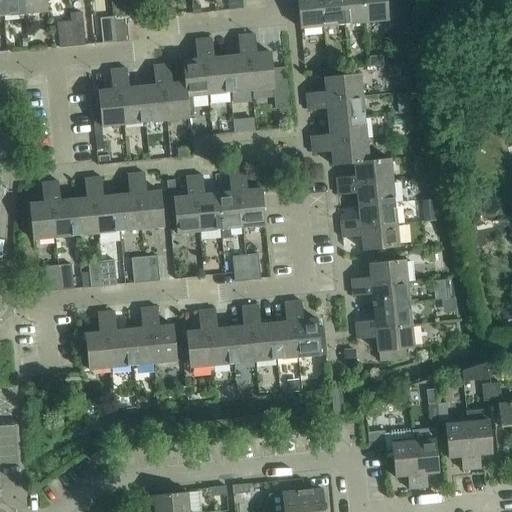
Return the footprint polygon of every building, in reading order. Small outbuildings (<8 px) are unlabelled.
[(2,0),(4,16),(26,14),(24,0),(2,0)] [(24,0),(26,14),(47,12),(45,0),(24,0)] [(324,27),(320,0),(296,0),(300,30),(324,27)] [(345,25),(341,0),(320,0),(324,27),(345,25)] [(341,0),(345,25),(366,23),(363,0),(341,0)] [(363,0),(366,23),(388,20),(385,0),(363,0)] [(200,5),(192,6),(193,14),(201,13),(200,5)] [(82,12),(69,13),(70,22),(83,20),(82,12)] [(113,17),(116,43),(128,41),(126,16),(113,17)] [(116,43),(113,17),(100,19),(102,44),(116,43)] [(70,22),(73,47),(85,46),(83,20),(70,22)] [(73,47),(70,22),(57,23),(59,48),(73,47)] [(246,36),(251,91),(274,89),(270,53),(257,54),(255,35),(246,36)] [(230,94),(251,91),(246,36),(237,37),(239,56),(226,57),(230,94)] [(208,96),(230,94),(226,57),(214,58),(212,39),(203,40),(208,96)] [(187,98),(208,96),(203,40),(195,41),(197,60),(182,61),(185,84),(187,98)] [(382,55),(370,57),(371,67),(383,65),(382,55)] [(187,98),(185,84),(172,85),(170,65),(161,66),(166,121),(189,118),(187,98)] [(141,87),(145,123),(166,121),(161,66),(152,67),(154,86),(141,87)] [(145,123),(141,87),(129,89),(127,70),(118,71),(124,125),(145,123)] [(124,125),(118,71),(110,71),(112,90),(97,92),(101,127),(124,125)] [(307,103),(362,97),(359,75),(323,78),(325,92),(306,94),(307,103)] [(362,97),(307,103),(308,112),(327,110),(328,122),(364,119),(362,97)] [(253,117),(232,120),(233,133),(254,131),(253,117)] [(364,119),(328,122),(329,135),(311,136),(312,145),(366,140),(364,119)] [(366,140),(312,145),(313,154),(331,152),(333,167),(353,165),(353,164),(368,163),(368,161),(366,140)] [(353,164),(353,165),(355,177),(337,178),(338,187),(392,181),(390,159),(368,161),(368,163),(353,164)] [(236,173),(241,228),(264,226),(260,190),(247,191),(245,172),(236,173)] [(217,194),(220,230),(221,230),(221,239),(230,239),(229,229),(241,228),(236,173),(228,174),(230,193),(217,194)] [(136,175),(141,230),(163,228),(160,192),(146,193),(144,174),(136,175)] [(141,230),(136,175),(126,176),(128,195),(116,196),(119,232),(141,230)] [(220,230),(217,194),(204,195),(202,176),(193,177),(199,232),(220,230)] [(199,232),(193,177),(184,178),(186,197),(173,198),(176,234),(199,232)] [(93,179),(98,234),(119,232),(116,196),(103,197),(101,178),(93,179)] [(98,234),(93,179),(83,180),(85,199),(73,200),(76,236),(98,234)] [(174,180),(166,181),(167,192),(175,191),(174,180)] [(392,181),(338,187),(339,196),(357,194),(358,207),(394,203),(392,181)] [(55,238),(49,183),(41,184),(42,203),(29,204),(32,240),(55,238)] [(49,183),(55,238),(76,236),(73,200),(60,201),(58,183),(49,183)] [(394,203),(358,207),(359,219),(341,221),(342,230),(396,224),(394,203)] [(432,210),(423,211),(424,221),(434,220),(436,220),(435,209),(432,210)] [(396,224),(342,230),(343,238),(361,236),(362,251),(399,247),(396,224)] [(245,256),(247,281),(260,280),(257,255),(245,256)] [(247,281),(245,256),(232,257),(234,282),(247,281)] [(144,258),(146,283),(159,282),(156,257),(144,258)] [(146,283),(144,258),(131,259),(133,284),(146,283)] [(352,288),(407,282),(405,260),(369,264),(370,277),(351,279),(352,288)] [(101,262),(103,287),(116,286),(113,261),(101,262)] [(103,287),(101,262),(88,263),(90,288),(103,287)] [(57,267),(60,291),(73,290),(70,265),(57,267)] [(60,291),(57,267),(45,268),(47,293),(60,291)] [(407,282),(352,288),(353,297),(372,295),(373,307),(409,304),(407,282)] [(292,303),(298,358),(320,356),(318,329),(317,319),(302,321),(301,302),(292,303)] [(273,324),(276,360),(298,358),(292,303),(283,304),(285,322),(273,324)] [(409,304),(373,307),(375,320),(355,322),(356,331),(412,325),(409,304)] [(255,362),(249,307),(240,308),(242,327),(229,328),(233,364),(255,362)] [(249,307),(255,362),(276,360),(273,324),(259,325),(258,307),(249,307)] [(149,309),(154,364),(176,361),(173,326),(159,327),(157,308),(149,309)] [(129,330),(132,366),(154,364),(149,309),(140,310),(142,329),(129,330)] [(206,312),(211,366),(233,364),(229,328),(217,329),(215,311),(206,312)] [(106,313),(111,368),(132,366),(129,330),(116,331),(114,312),(106,313)] [(211,366),(206,312),(197,313),(199,331),(185,332),(189,369),(211,366)] [(111,368),(106,313),(96,314),(98,333),(85,335),(89,370),(111,368)] [(376,338),(378,352),(379,361),(405,358),(404,349),(414,348),(412,325),(356,331),(357,340),(376,338)] [(354,349),(343,350),(344,365),(355,364),(354,349)] [(297,379),(287,380),(288,392),(299,391),(297,379)] [(491,400),(490,383),(481,384),(482,401),(491,400)] [(490,383),(491,400),(500,400),(499,383),(490,383)] [(511,425),(511,402),(497,404),(499,427),(509,426),(509,425),(511,425)] [(438,421),(437,403),(428,404),(429,421),(438,421)] [(437,403),(438,421),(447,420),(445,403),(437,403)] [(466,422),(470,470),(480,469),(479,455),(490,454),(487,420),(466,422)] [(470,470),(466,422),(444,424),(447,457),(459,456),(460,471),(470,470)] [(434,429),(412,431),(417,487),(427,487),(426,473),(438,472),(434,429)] [(367,432),(368,441),(384,440),(383,431),(367,432)] [(412,431),(412,440),(390,442),(393,476),(406,475),(407,488),(417,487),(412,431)] [(231,485),(232,494),(249,493),(248,484),(231,485)] [(208,488),(209,497),(226,495),(225,486),(208,488)] [(281,493),(283,511),(323,511),(321,490),(281,493)] [(189,511),(188,493),(140,497),(141,508),(154,507),(154,511),(189,511)]
